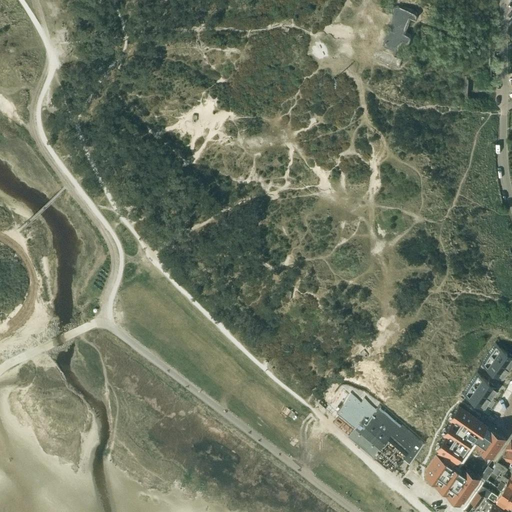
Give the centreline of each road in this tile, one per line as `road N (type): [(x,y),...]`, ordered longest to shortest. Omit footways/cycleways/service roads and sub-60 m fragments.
road 1 (residential): [(511,205),(502,145),(501,0)]
road 2 (track): [(0,341),(27,316),(34,295),(29,261),(0,238)]
